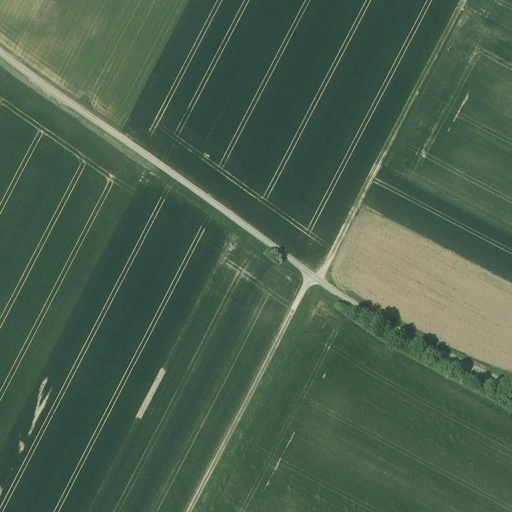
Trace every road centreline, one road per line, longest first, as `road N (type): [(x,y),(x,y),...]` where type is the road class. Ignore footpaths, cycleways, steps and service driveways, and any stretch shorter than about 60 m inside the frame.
road 1 (track): [(511,387),(380,322),(0,52)]
road 2 (track): [(316,280),(463,0)]
road 3 (track): [(309,275),(187,511)]
